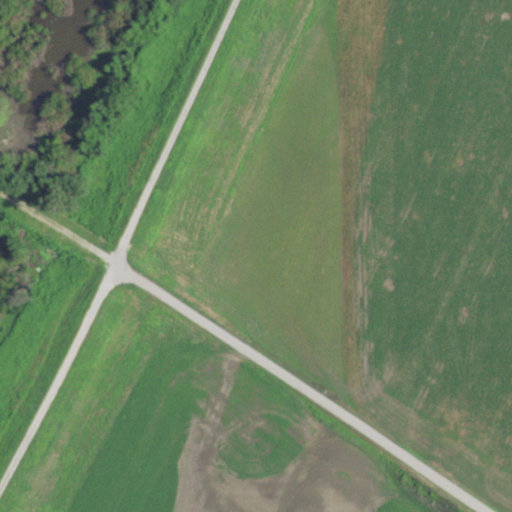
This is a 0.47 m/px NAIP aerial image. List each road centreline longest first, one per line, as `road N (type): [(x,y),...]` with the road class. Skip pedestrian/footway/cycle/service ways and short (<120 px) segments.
road 1 (residential): [(234,0),(116,265),(0,487)]
road 2 (residential): [(116,265),(490,511)]
